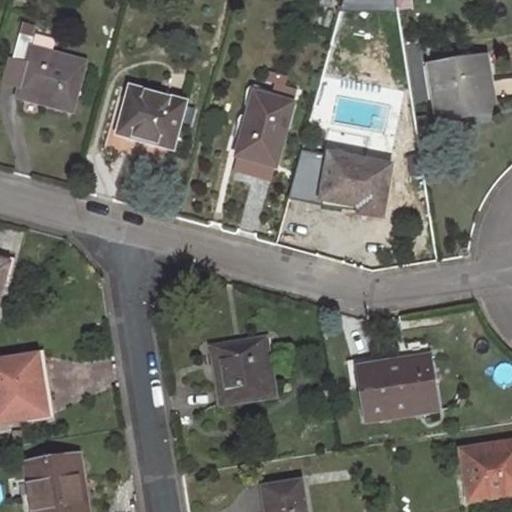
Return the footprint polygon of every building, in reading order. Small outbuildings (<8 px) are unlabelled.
[(34,37),(22,34),(15,59),(27,62),(19,97),(71,112),(86,60),(32,46),(34,37)] [(487,61),(432,68),(438,114),(473,109),(474,116),(496,113),(487,61)] [(186,105),(130,90),(118,134),(173,149),(186,105)] [(293,105),(255,94),(237,157),(276,167),(293,105)] [(392,167),(333,156),(323,200),(362,207),(360,214),(383,217),(392,167)] [(0,298),(9,264),(0,261),(0,298)] [(265,341),(216,348),(225,407),(274,399),(265,341)] [(40,358),(0,363),(0,423),(49,417),(40,358)] [(429,358),(362,368),(370,422),(438,411),(429,358)] [(511,443),(463,451),(470,502),(511,495),(511,443)] [(80,454),(27,464),(33,511),(84,511),(79,479),(84,479),(80,454)] [(306,511),(302,482),(263,488),(266,511),(306,511)]
